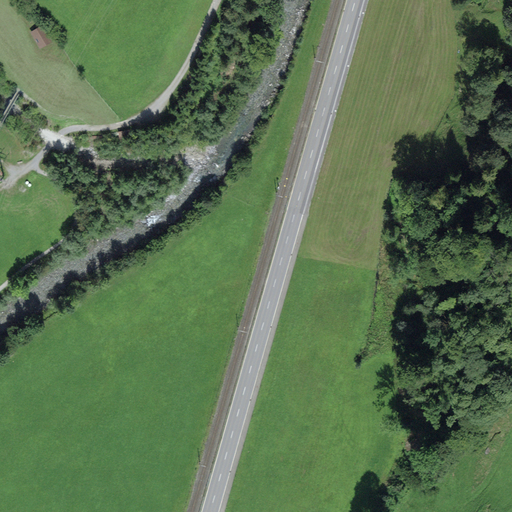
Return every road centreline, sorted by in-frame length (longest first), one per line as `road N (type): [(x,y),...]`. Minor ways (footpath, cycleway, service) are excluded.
road 1 (secondary): [(354,0),(210,511)]
road 2 (track): [(88,128),(117,126),(161,101),(219,0)]
